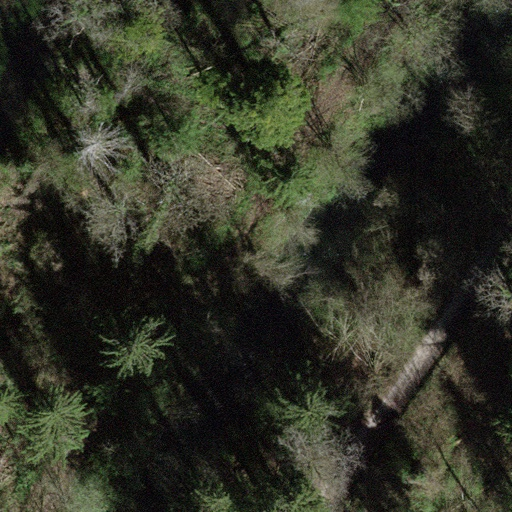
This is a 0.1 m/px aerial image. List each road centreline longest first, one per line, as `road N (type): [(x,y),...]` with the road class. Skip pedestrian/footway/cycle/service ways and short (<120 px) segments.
road 1 (unknown): [(58,511),(404,0)]
road 2 (track): [(511,222),(314,511)]
